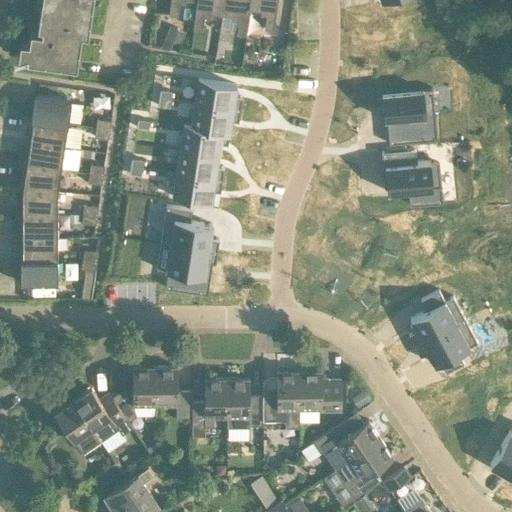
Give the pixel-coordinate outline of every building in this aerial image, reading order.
[(92,0),(36,0),(40,14),(39,14),(36,31),(30,30),(26,59),(76,67),(81,33),(87,34),(92,0)] [(185,0),(190,0),(197,1),(198,1),(197,0),(170,0),(168,14),(178,15),(180,2),(185,3),(185,0)] [(210,13),(222,15),(224,0),(197,0),(198,1),(197,1),(193,28),(202,29),(204,16),(209,17),(210,13)] [(224,0),(222,15),(234,17),(233,21),(239,21),(237,34),(246,36),(250,9),(249,9),(250,0),(224,0)] [(250,0),(249,9),(250,9),(261,11),(260,15),(266,15),(264,28),(273,30),(277,0),(250,0)] [(236,84),(198,78),(194,102),(240,109),(242,97),(235,96),(236,84)] [(432,87),(383,92),(386,123),(388,143),(437,138),(432,87)] [(172,90),(160,88),(159,96),(170,98),(172,90)] [(34,94),(31,118),(67,123),(71,100),(34,94)] [(159,96),(157,104),(169,106),(170,98),(159,96)] [(238,121),(240,109),(194,102),(191,125),(183,124),(183,125),(229,132),(231,120),(238,121)] [(64,146),(67,123),(31,118),(27,140),(64,146)] [(97,118),(95,127),(109,129),(111,120),(97,118)] [(137,118),(136,125),(148,127),(149,119),(137,118)] [(180,148),(218,154),(220,143),(227,144),(229,132),(183,125),(180,148)] [(95,127),(94,136),(108,138),(109,129),(95,127)] [(27,140),(24,163),(60,168),(64,146),(27,140)] [(218,154),(180,148),(176,172),(222,179),(224,167),(216,166),(218,154)] [(130,165),(142,167),(143,159),(131,157),(130,165)] [(384,187),(386,187),(386,192),(407,190),(408,205),(442,202),(439,160),(430,160),(420,161),(393,164),(382,165),(384,187)] [(57,191),(60,168),(24,163),(20,188),(57,191)] [(90,163),(89,173),(103,175),(104,165),(90,163)] [(142,167),(130,165),(129,173),(141,175),(142,167)] [(220,191),(222,179),(176,172),(172,196),(211,202),(213,190),(220,191)] [(89,173),(87,182),(101,184),(103,175),(89,173)] [(20,188),(20,213),(57,213),(57,191),(20,188)] [(83,213),(97,215),(98,206),(84,204),(83,213)] [(166,204),(160,242),(217,251),(219,238),(210,237),(212,223),(190,220),(192,208),(166,204)] [(57,236),(57,213),(20,213),(20,236),(57,236)] [(96,224),(97,215),(83,213),(82,222),(96,224)] [(20,236),(20,258),(57,258),(57,236),(20,236)] [(206,262),(212,262),(215,263),(217,251),(160,242),(156,268),(168,270),(166,287),(201,292),(206,262)] [(83,259),(97,261),(98,252),(84,250),(83,259)] [(57,283),(57,258),(20,258),(20,283),(57,283)] [(97,261),(83,259),(81,268),(95,270),(97,261)] [(425,309),(409,317),(416,330),(408,334),(413,345),(464,318),(452,295),(444,299),(438,288),(420,298),(425,309)] [(413,345),(419,356),(427,351),(434,364),(439,361),(445,371),(463,362),(458,351),(477,341),(464,318),(413,345)] [(155,403),(155,366),(132,366),(132,388),(126,388),(116,392),(112,396),(128,420),(136,414),(133,403),(155,403)] [(177,366),(155,366),(155,403),(176,403),(176,418),(192,418),(192,400),(192,390),(177,390),(177,366)] [(299,422),(299,407),(299,370),(276,370),(276,386),(263,386),(263,420),(284,420),(284,422),(299,422)] [(341,407),(341,378),(328,378),(328,375),(321,375),(321,370),(299,370),(299,407),(341,407)] [(204,400),(192,400),(192,418),(192,435),(205,435),(205,425),(213,425),(213,415),(227,415),(227,378),(204,378),(204,400)] [(249,427),(249,425),(263,425),(263,420),(263,386),(262,386),(262,395),(249,395),(249,378),(227,378),(227,415),(227,427),(249,427)] [(91,387),(73,399),(92,427),(101,441),(114,432),(118,429),(121,434),(133,427),(129,422),(128,420),(112,396),(102,402),(91,387)] [(54,411),(73,439),(82,453),(101,441),(92,427),(72,399),(54,411)] [(334,469),(350,458),(380,438),(368,419),(345,434),(338,423),(312,440),(320,452),(322,451),(334,469)] [(511,428),(490,466),(501,473),(505,468),(511,471),(511,428)] [(334,469),(354,498),(381,479),(375,469),(393,456),(380,438),(350,458),(334,469)] [(91,478),(98,488),(122,472),(115,461),(91,478)] [(403,465),(383,480),(389,490),(410,476),(403,465)] [(148,467),(105,495),(116,511),(144,511),(157,504),(142,482),(153,475),(148,467)] [(263,473),(249,481),(264,505),(277,497),(263,473)] [(430,511),(429,510),(421,497),(402,509),(404,511),(430,511)]
